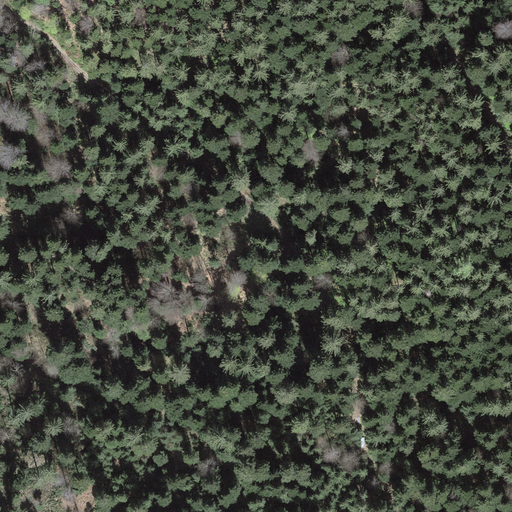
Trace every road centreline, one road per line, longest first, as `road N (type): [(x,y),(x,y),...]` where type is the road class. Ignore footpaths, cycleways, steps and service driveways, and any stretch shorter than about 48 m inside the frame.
road 1 (track): [(511,481),(324,293),(268,218),(102,88),(58,43),(0,5)]
road 2 (track): [(511,148),(416,0)]
